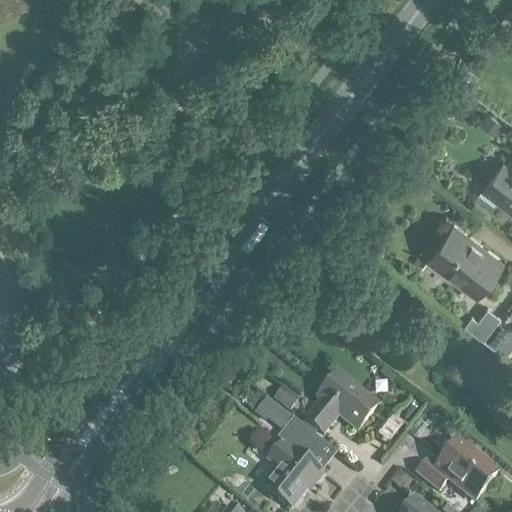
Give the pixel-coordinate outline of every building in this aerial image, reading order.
[(489,115),(480,127),(493,136),(502,125),(489,115)] [(511,160),(507,166),(504,164),(483,192),(511,213),(511,160)] [(501,264),(453,227),(429,259),(477,295),(501,264)] [(478,321),(472,317),(464,326),(483,341),(499,319),(487,310),(478,321)] [(499,319),(483,341),(495,349),(511,328),(499,319)] [(316,400),(317,401),(303,419),(324,436),(338,418),(357,433),(378,407),(338,374),(316,400)] [(284,388),(274,401),(290,414),(300,401),(284,388)] [(257,394),(249,406),(254,410),(262,398),(257,394)] [(267,399),(255,414),(265,423),(267,421),(277,408),(267,399)] [(280,472),(265,491),(291,511),(312,484),(315,486),(324,475),(322,473),(309,463),(324,444),(293,421),(283,433),(279,439),(277,441),(281,444),(267,461),(280,472)] [(376,449),(388,459),(404,439),(392,430),(376,449)] [(457,443),(435,470),(426,463),(416,475),(439,493),(448,482),(475,503),(498,475),(457,443)] [(176,457),(165,459),(167,469),(178,467),(176,457)] [(336,469),(323,484),(338,497),(351,482),(336,469)] [(400,472),(391,483),(404,494),(413,483),(400,472)] [(429,511),(417,501),(415,503),(408,511),(429,511)]
